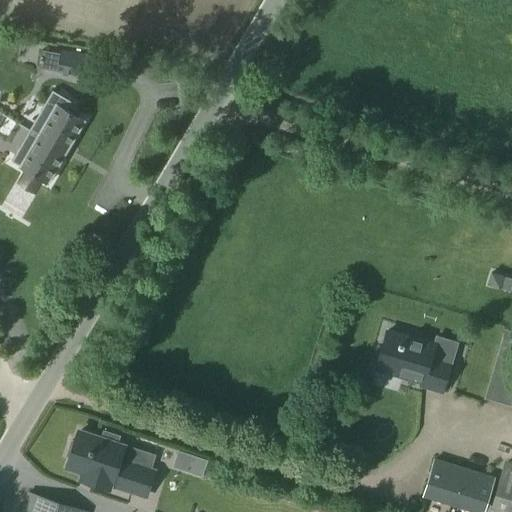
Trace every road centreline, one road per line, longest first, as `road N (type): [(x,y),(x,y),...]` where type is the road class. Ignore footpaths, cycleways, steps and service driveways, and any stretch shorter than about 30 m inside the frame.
road 1 (unclassified): [(0,466),(276,0)]
road 2 (track): [(511,189),(218,100)]
